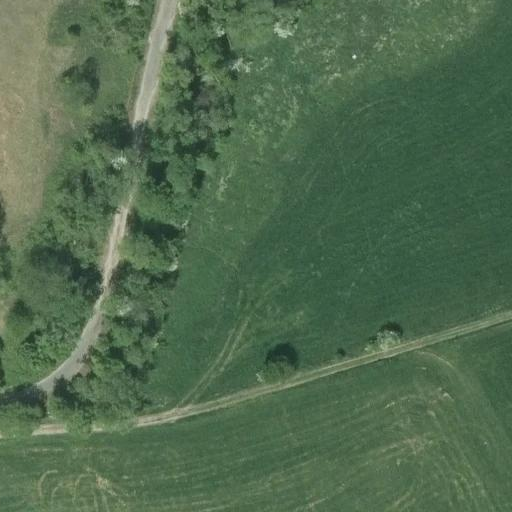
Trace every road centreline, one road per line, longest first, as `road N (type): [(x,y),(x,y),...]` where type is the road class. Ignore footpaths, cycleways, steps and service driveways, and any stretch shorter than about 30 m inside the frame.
road 1 (track): [(0,434),(151,429),(511,319)]
road 2 (track): [(175,0),(71,377),(0,404)]
